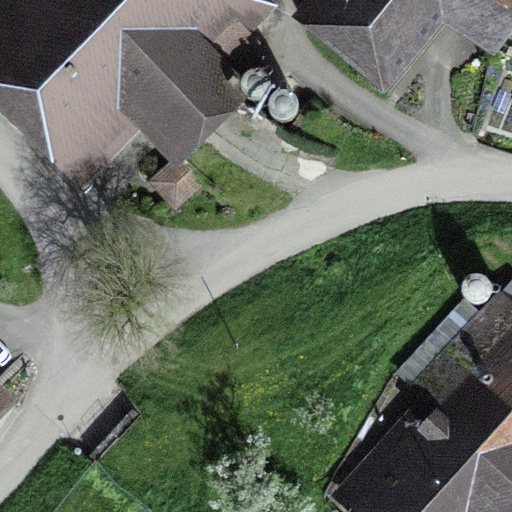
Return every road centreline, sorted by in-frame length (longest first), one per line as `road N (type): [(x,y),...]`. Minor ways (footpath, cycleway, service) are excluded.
road 1 (unclassified): [(250,248),(444,172),(511,172)]
road 2 (unclassified): [(250,248),(162,304),(70,398)]
road 3 (unclassified): [(51,208),(126,245),(250,248)]
road 4 (unclassified): [(70,398),(70,290),(51,208)]
